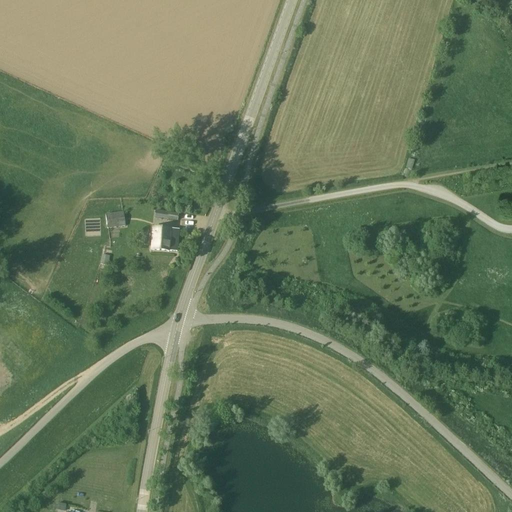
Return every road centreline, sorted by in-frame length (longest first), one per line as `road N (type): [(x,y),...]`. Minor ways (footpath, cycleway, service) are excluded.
road 1 (unclassified): [(511,494),(333,345),(266,322),(178,324)]
road 2 (tertiary): [(178,324),(292,0)]
road 3 (unclassified): [(0,462),(102,365),(178,324)]
road 4 (tertiary): [(141,511),(178,324)]
